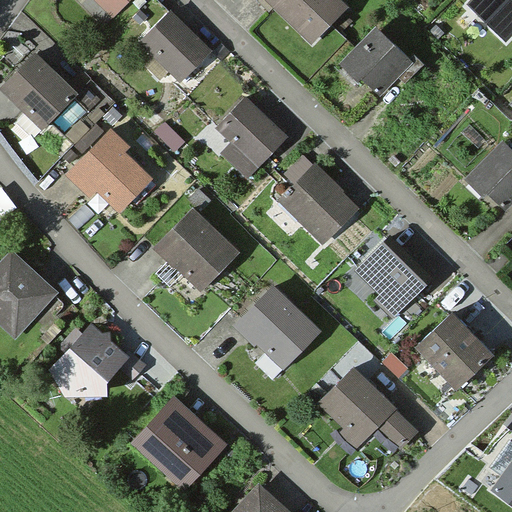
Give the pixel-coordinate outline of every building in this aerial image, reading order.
[(94,0),(113,18),(130,0),(94,0)] [(257,0),(269,11),(273,8),(312,45),(349,7),(342,0),(257,0)] [(511,35),(511,0),(470,0),(467,3),(506,42),(511,35)] [(148,17),(139,10),(132,18),(141,25),(148,17)] [(172,10),(140,42),(156,59),(169,71),(181,83),(213,51),(172,10)] [(444,33),(436,25),(428,33),(437,41),(444,33)] [(410,59),(376,26),(339,64),(358,82),(362,79),(380,97),(399,77),(413,62),(410,59)] [(78,94),(36,52),(0,88),(0,90),(42,131),(78,94)] [(414,55),(410,59),(413,62),(399,77),(405,84),(424,64),(414,55)] [(161,80),(169,71),(156,59),(148,68),(161,80)] [(246,96),(216,128),(232,143),(221,154),(248,179),(288,136),(246,96)] [(186,142),(165,121),(154,131),(175,152),(186,142)] [(486,141),(470,124),(462,132),(479,148),(486,141)] [(131,147),(111,128),(66,175),(90,199),(97,192),(120,214),(153,179),(126,152),(131,147)] [(511,148),(503,140),(465,178),(483,197),(487,193),(505,211),(511,204),(511,148)] [(295,184),(313,165),(303,155),(284,174),(295,184)] [(345,190),(316,162),(313,165),(295,184),(278,201),(323,245),(360,207),(344,192),(345,190)] [(199,187),(188,198),(201,211),(212,200),(199,187)] [(193,207),(153,248),(201,292),(240,252),(193,207)] [(434,277),(390,235),(355,270),(379,295),(374,300),(392,318),(434,277)] [(59,292),(12,249),(0,261),(0,325),(15,339),(59,292)] [(273,284),(233,326),(255,346),(257,344),(284,370),(322,331),(273,284)] [(453,311),(415,347),(456,391),(495,356),(453,311)] [(64,354),(50,369),(64,397),(108,396),(108,384),(130,357),(92,323),(83,333),(64,354)] [(64,354),(83,333),(76,327),(57,347),(64,354)] [(408,369),(391,352),(382,362),(399,378),(408,369)] [(397,409),(353,367),(317,404),(343,429),(339,433),(356,450),(378,428),(401,450),(418,431),(396,410),(397,409)] [(227,444),(175,395),(131,443),(183,491),(227,444)] [(502,476),(511,461),(511,441),(509,440),(490,467),(502,476)] [(511,461),(502,476),(491,490),(511,505),(511,461)] [(291,511),(259,482),(232,511),(291,511)]
